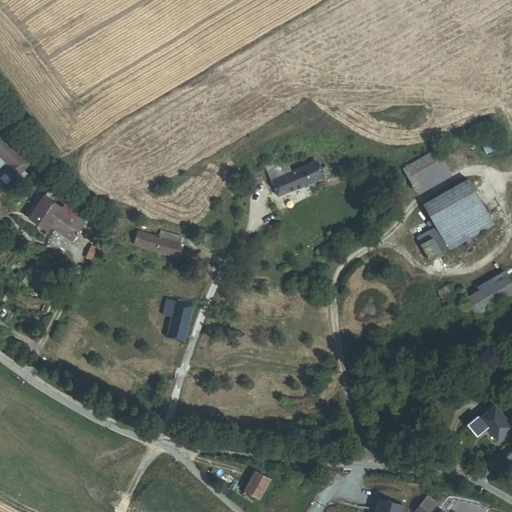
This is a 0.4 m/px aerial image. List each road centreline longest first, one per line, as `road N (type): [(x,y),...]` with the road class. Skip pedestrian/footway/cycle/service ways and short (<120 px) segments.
road 1 (residential): [(511,506),(480,486),(425,470),(165,447)]
road 2 (unclassified): [(165,447),(76,407),(0,358)]
